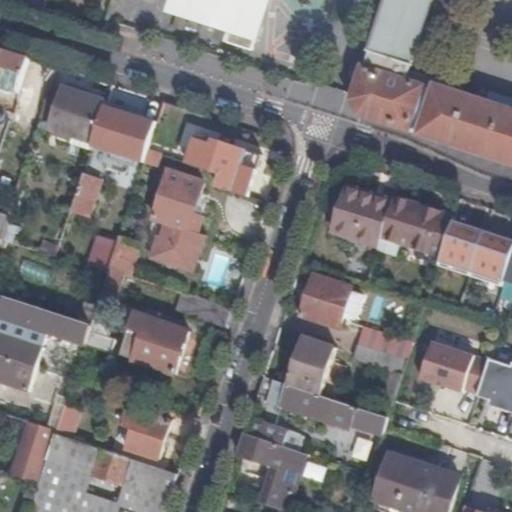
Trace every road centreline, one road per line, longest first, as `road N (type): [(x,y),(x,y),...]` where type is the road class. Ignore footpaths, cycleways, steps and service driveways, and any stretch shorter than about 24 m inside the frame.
road 1 (residential): [(192,511),(313,128)]
road 2 (residential): [(0,27),(313,128)]
road 3 (residential): [(313,128),(511,192)]
